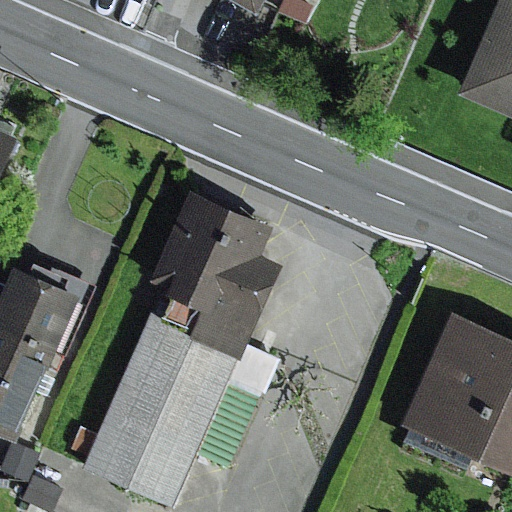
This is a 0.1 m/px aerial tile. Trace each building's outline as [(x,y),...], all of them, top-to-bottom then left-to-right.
[(511,0),(489,0),(449,96),(511,122),(511,0)] [(0,187),(26,125),(0,113),(0,187)] [(188,199),(181,196),(141,294),(158,301),(199,318),(191,338),(243,359),(248,348),(277,278),(250,267),(265,230),(188,199)] [(0,309),(0,424),(21,434),(82,292),(20,264),(0,309)] [(158,301),(81,467),(174,507),(187,479),(243,359),(191,338),(199,318),(158,301)] [(511,343),(447,313),(396,421),(511,474),(511,343)] [(41,452),(15,440),(4,467),(29,478),(41,452)] [(62,487),(38,476),(27,497),(52,509),(62,487)]
